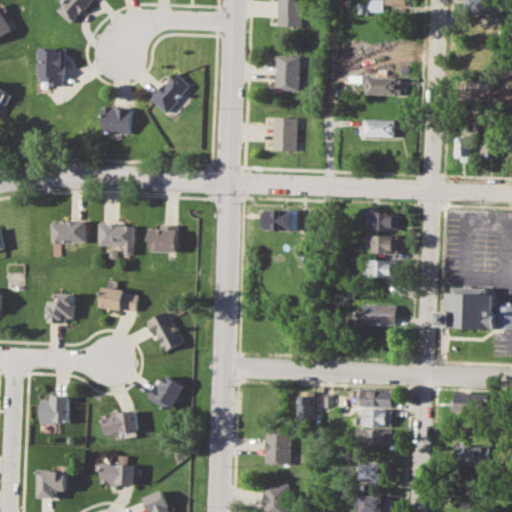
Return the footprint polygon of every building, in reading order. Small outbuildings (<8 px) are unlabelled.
[(59,8),(66,0),(94,0),(73,21),(59,8)] [(279,0),(303,0),(303,25),(278,24),(279,0)] [(368,0),(382,0),(382,11),(368,11),(368,0)] [(465,0),(490,0),(490,14),(465,12),(465,0)] [(357,1),(365,1),(365,13),(357,12),(357,1)] [(0,5),(13,29),(0,36),(0,5)] [(42,47),(67,48),(65,85),(50,84),(50,81),(40,80),(42,47)] [(277,53),(301,55),(299,89),(275,88),(277,53)] [(153,95),(178,69),(194,84),(169,110),(153,95)] [(364,75),(402,77),(401,95),(363,93),(364,75)] [(0,86),(8,91),(0,104),(0,86)] [(105,106),(133,106),(132,132),(104,131),(105,106)] [(275,115),(300,116),(299,150),(273,149),(275,115)] [(367,118),(397,119),(396,136),(362,134),(362,124),(367,125),(367,118)] [(458,136),(475,137),(473,161),(462,160),(462,155),(457,155),(458,136)] [(485,138),(504,139),(503,156),(484,155),(485,138)] [(263,207),(296,209),(295,229),(262,228),(263,207)] [(370,210),(400,211),(400,229),(369,228),(370,210)] [(53,221),(89,219),(91,240),(54,242),(53,221)] [(102,221),(138,223),(136,253),(126,253),(126,244),(101,243),(102,221)] [(150,227),(162,227),(162,222),(179,223),(178,250),(153,249),(153,240),(149,240),(150,227)] [(369,233),(399,234),(398,251),(374,250),(374,244),(368,244),(369,233)] [(368,257),(398,258),(397,277),(365,276),(365,265),(368,265),(368,257)] [(106,285),(128,289),(128,292),(141,294),(138,311),(102,305),(106,285)] [(441,324),(442,309),(449,309),(450,291),(455,291),(456,285),(491,286),(490,292),(496,292),(495,310),(499,310),(499,304),(505,304),(505,301),(511,302),(511,305),(511,326),(505,326),(441,324)] [(49,299),(59,299),(59,290),(78,291),(77,317),(66,317),(66,321),(48,321),(49,299)] [(365,303),(397,304),(396,324),(364,323),(365,303)] [(148,319),(170,307),(188,340),(169,350),(159,331),(156,333),(148,319)] [(361,329),(396,330),(395,351),(356,349),(357,336),(361,337),(361,329)] [(148,396),(158,381),(162,383),(169,372),(187,383),(175,404),(171,402),(168,408),(148,396)] [(358,387),(393,388),(392,405),(358,404),(358,387)] [(300,389),(314,390),(312,421),(299,420),(300,389)] [(324,391),(333,392),(333,408),(323,408),(324,391)] [(455,391),(490,392),(490,412),(454,411),(455,391)] [(41,398),(52,399),(52,394),(70,394),(70,421),(41,421),(41,398)] [(363,407),(392,408),(391,425),(363,424),(363,407)] [(103,414),(137,409),(140,428),(107,434),(103,414)] [(357,427),(391,428),(391,445),(356,444),(357,427)] [(268,429),(291,430),(290,462),(267,461),(268,429)] [(458,443),(491,444),(490,464),(458,463),(458,443)] [(102,482),(103,462),(138,464),(137,467),(143,468),(142,478),(138,477),(137,485),(121,484),(120,487),(112,487),(112,482),(102,482)] [(356,463),(386,464),(386,481),(355,480),(356,463)] [(38,496),(39,468),(70,469),(69,490),(58,490),(58,497),(38,496)] [(264,511),(265,482),(290,483),(289,511),(264,511)] [(151,511),(145,496),(164,488),(173,511),(151,511)] [(357,494),(387,495),(387,511),(356,510),(357,494)]
